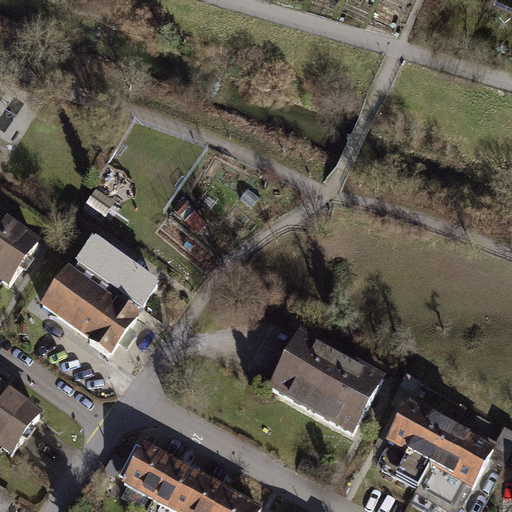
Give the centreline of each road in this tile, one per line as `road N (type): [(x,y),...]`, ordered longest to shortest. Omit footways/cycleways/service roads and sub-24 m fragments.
road 1 (residential): [(230,0),(511,83)]
road 2 (residential): [(136,402),(335,511)]
road 3 (residential): [(0,351),(113,432)]
